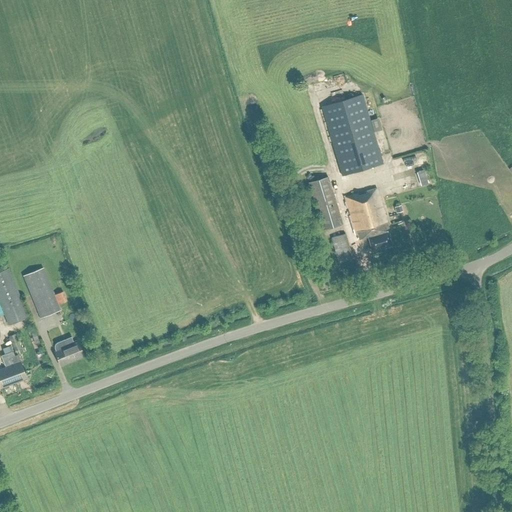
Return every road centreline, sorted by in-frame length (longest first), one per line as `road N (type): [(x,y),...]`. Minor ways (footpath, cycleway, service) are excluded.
road 1 (tertiary): [(0,423),(218,339),(471,266)]
road 2 (unclassified): [(497,511),(471,266)]
road 3 (track): [(322,308),(240,88)]
